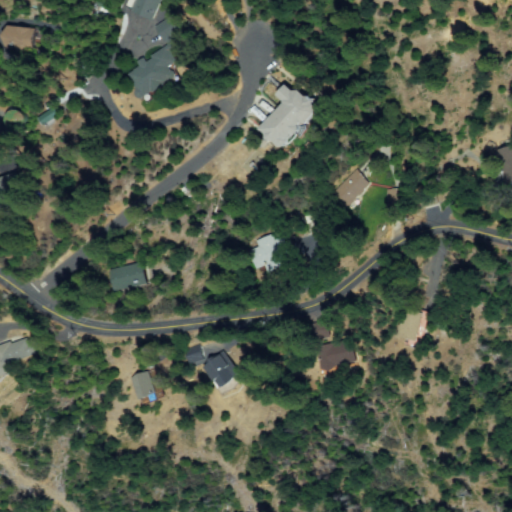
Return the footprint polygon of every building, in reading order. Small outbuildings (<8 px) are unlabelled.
[(162,0),(152,18),(136,9),(141,0),(162,0)] [(170,41),(160,28),(172,18),(182,31),(170,41)] [(7,25),(34,27),(32,48),(5,46),(7,25)] [(179,77),(151,102),(137,86),(131,91),(126,84),(167,47),(178,60),(171,67),(179,77)] [(297,93),(298,91),(315,104),(313,106),(318,109),(308,122),(306,121),(286,147),(264,129),(287,100),(279,94),(286,84),(297,93)] [(22,130),(10,127),(14,110),(26,113),(22,130)] [(511,186),(510,187),(503,148),(511,146),(511,186)] [(348,206),(334,192),(355,171),(369,185),(348,206)] [(0,179),(16,177),(20,205),(8,206),(8,210),(0,211),(0,179)] [(386,206),(392,188),(403,192),(397,209),(386,206)] [(438,203),(423,208),(419,195),(434,190),(438,203)] [(249,251),(267,235),(274,242),(277,239),(294,257),(272,276),(249,251)] [(116,290),(113,269),(144,264),(148,285),(116,290)] [(400,336),(406,308),(429,313),(422,347),(413,345),(414,339),(400,336)] [(332,334),(323,340),(314,325),(323,319),(332,334)] [(349,337),(360,360),(324,377),(320,369),(325,366),(318,351),(349,337)] [(35,343),(37,355),(10,361),(12,373),(0,375),(0,345),(28,340),(29,344),(35,343)] [(203,360),(189,363),(187,350),(201,348),(203,360)] [(243,379),(222,393),(204,365),(225,352),(243,379)] [(145,395),(133,384),(147,370),(165,389),(157,398),(149,390),(145,395)]
